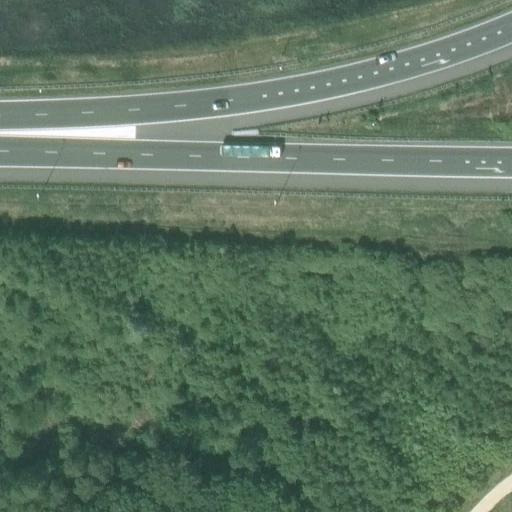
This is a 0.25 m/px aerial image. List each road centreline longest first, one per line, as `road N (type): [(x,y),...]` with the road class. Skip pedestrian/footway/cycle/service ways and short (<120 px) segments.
road 1 (motorway): [(0,121),(287,95),(511,26)]
road 2 (motorway): [(0,144),(149,156),(511,163)]
